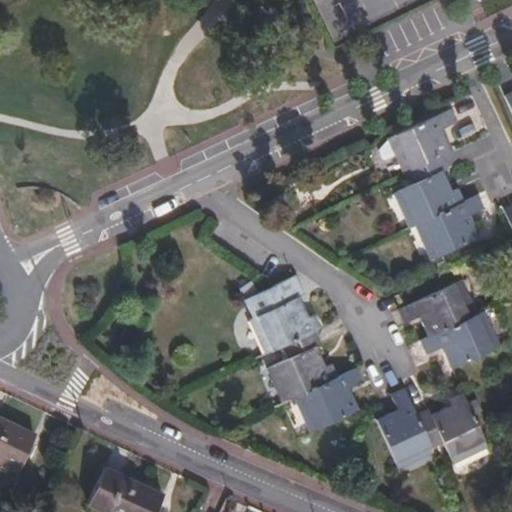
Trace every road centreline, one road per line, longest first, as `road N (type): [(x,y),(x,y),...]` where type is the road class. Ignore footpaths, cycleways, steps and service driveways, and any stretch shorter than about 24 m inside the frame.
road 1 (residential): [(19,278),(69,240),(511,33)]
road 2 (residential): [(15,343),(74,390),(330,511)]
